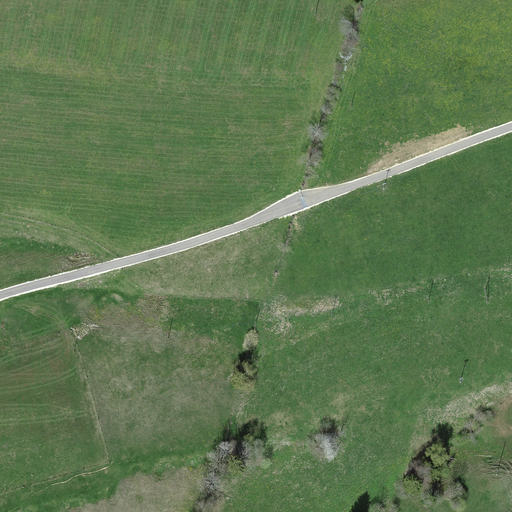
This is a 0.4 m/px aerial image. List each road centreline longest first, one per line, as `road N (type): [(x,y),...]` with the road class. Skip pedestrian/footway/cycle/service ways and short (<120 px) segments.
road 1 (track): [(511,126),(124,261)]
road 2 (track): [(124,261),(0,295)]
